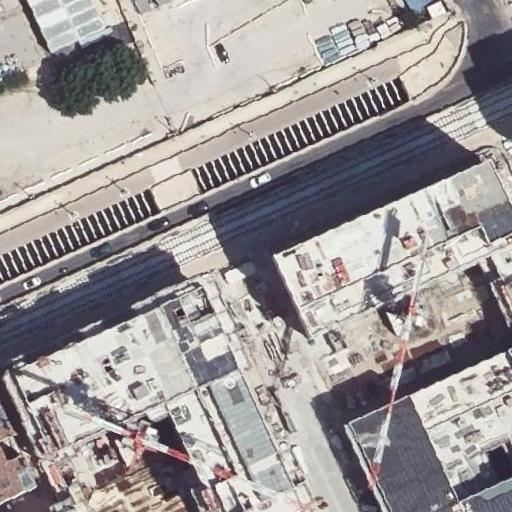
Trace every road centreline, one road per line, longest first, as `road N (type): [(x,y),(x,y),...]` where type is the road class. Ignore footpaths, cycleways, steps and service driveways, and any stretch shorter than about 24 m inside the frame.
road 1 (tertiary): [(496,71),(0,299)]
road 2 (unknown): [(64,9),(81,61),(105,71),(262,0)]
